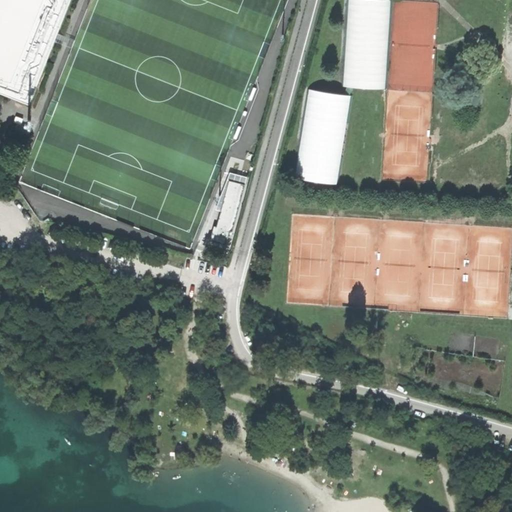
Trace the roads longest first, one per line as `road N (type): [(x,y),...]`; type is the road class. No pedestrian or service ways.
road 1 (unclassified): [(311,0),(231,287),(231,332),(247,358),(511,432)]
road 2 (track): [(0,227),(30,241),(231,287)]
